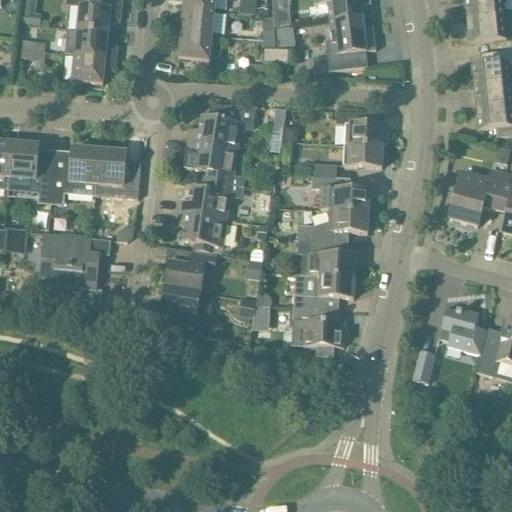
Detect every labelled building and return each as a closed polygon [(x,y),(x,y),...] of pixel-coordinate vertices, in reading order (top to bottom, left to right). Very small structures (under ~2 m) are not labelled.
[(22,0),(22,25),(35,26),(35,0),(22,0)] [(80,9),(77,34),(108,37),(109,24),(119,25),(122,5),(102,3),(102,0),(67,0),(67,8),(80,9)] [(215,14),(215,0),(184,0),(183,11),(215,14)] [(370,0),(314,0),(315,8),(328,7),(330,25),(362,22),(361,10),(371,9),(370,0)] [(504,21),(501,0),(494,0),(465,3),(467,24),(504,21)] [(239,16),(254,17),(255,2),(240,1),(239,16)] [(215,14),(183,11),(181,36),(212,39),(215,14)] [(285,29),(284,15),(274,16),(275,30),(285,29)] [(274,21),(262,22),(263,34),(264,43),(275,42),(275,33),(274,21)] [(504,21),(467,24),(469,46),(506,43),(504,21)] [(363,32),(362,22),(330,25),(332,44),(326,45),(329,75),(368,71),(366,56),(376,55),(373,31),(363,32)] [(68,34),(66,58),(74,59),(116,63),(117,51),(106,50),(108,37),(77,34),(77,35),(68,34)] [(209,66),(212,39),(181,36),(179,62),(209,66)] [(276,52),(275,42),(264,43),(264,51),(263,66),(288,67),(289,53),(276,52)] [(20,65),(43,66),(43,45),(20,44),(20,65)] [(472,68),(474,91),(511,87),(510,72),(511,71),(511,55),(481,58),(482,67),(472,68)] [(114,76),(116,63),(74,59),(71,85),(103,88),(104,74),(114,76)] [(250,67),(249,77),(262,77),(263,68),(250,67)] [(511,108),(511,95),(511,87),(474,91),(476,112),(511,108)] [(190,133),(188,145),(239,153),(241,137),(254,132),(256,110),(211,108),(208,121),(203,120),(200,135),(190,133)] [(511,108),(476,112),(478,135),(497,133),(498,142),(511,140),(511,108)] [(276,113),(274,128),(283,130),(286,114),(276,113)] [(347,129),(346,149),(384,151),(385,130),(365,129),(365,118),(337,116),(336,128),(347,129)] [(0,191),(8,193),(9,181),(8,181),(11,147),(0,145),(0,191)] [(186,159),(184,172),(194,174),(206,176),(204,185),(211,186),(214,187),(221,188),(221,187),(233,189),(244,191),(246,181),(234,179),(239,153),(188,145),(186,159)] [(9,181),(8,193),(39,195),(52,197),(55,162),(37,160),(38,149),(11,147),(8,181),(9,181)] [(383,172),(384,151),(346,149),(345,170),(383,172)] [(55,162),(52,197),(65,198),(96,200),(97,188),(95,188),(98,154),(72,152),(71,163),(55,162)] [(98,154),(95,188),(97,188),(96,200),(138,204),(141,169),(125,168),(126,157),(98,154)] [(337,181),(337,180),(338,169),(314,167),(313,179),(337,181)] [(495,216),(506,176),(490,172),(487,183),(462,176),(450,223),(478,231),(483,212),(495,216)] [(511,181),(511,177),(506,176),(495,216),(507,219),(502,238),(511,240),(511,189),(510,189),(511,181)] [(319,213),(331,214),(332,213),(369,216),(370,195),(346,193),(347,181),(337,180),(337,181),(313,179),(312,191),(321,192),(319,213)] [(179,206),(177,217),(227,225),(231,198),(233,189),(221,187),(221,188),(214,187),(211,186),(210,194),(191,192),(188,207),(179,206)] [(297,246),(307,246),(332,247),(343,248),(343,235),(367,237),(369,216),(332,213),(331,214),(331,224),(313,230),(298,230),(297,246)] [(227,225),(177,217),(175,230),(185,231),(183,246),(194,248),(193,254),(214,257),(215,251),(223,252),(227,225)] [(268,230),(259,229),(257,242),(267,243),(268,230)] [(16,235),(0,233),(0,267),(5,268),(6,255),(14,256),(16,235)] [(90,243),(45,238),(39,288),(69,291),(67,308),(99,315),(102,295),(96,294),(99,268),(88,266),(90,243)] [(316,259),(315,279),(354,281),(355,261),(331,260),(332,247),(307,246),(307,258),(316,259)] [(169,267),(165,291),(200,297),(200,295),(203,273),(214,274),(216,262),(191,258),(189,270),(169,267)] [(263,266),(249,264),(246,282),(261,284),(263,266)] [(294,299),(294,311),(319,313),(320,300),(353,302),(354,281),(315,279),(295,278),(295,280),(298,280),(297,299),(294,299)] [(200,297),(165,291),(161,315),(171,317),(170,322),(179,323),(178,330),(169,329),(167,336),(204,342),(211,297),(200,295),(200,297)] [(257,305),(242,302),(238,319),(254,322),(257,305)] [(318,325),(319,313),(294,311),(292,348),(303,349),(342,350),(344,326),(318,325)] [(480,359),(486,335),(475,332),(479,317),(462,313),(461,316),(457,315),(456,317),(446,314),(438,343),(462,349),(461,354),(480,359)] [(480,359),(475,376),(511,386),(511,326),(506,325),(503,336),(487,332),(486,335),(480,359)] [(436,359),(420,355),(412,383),(429,388),(436,359)]
